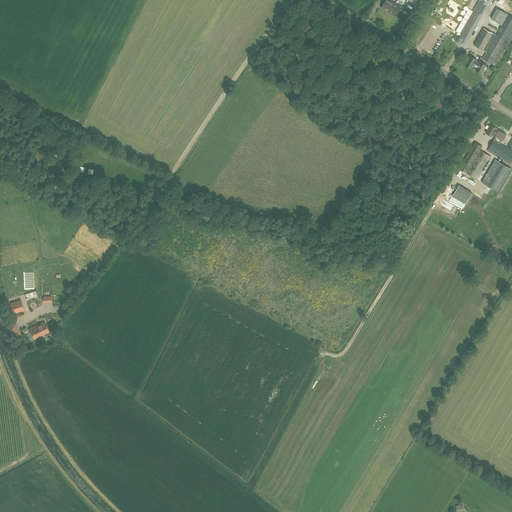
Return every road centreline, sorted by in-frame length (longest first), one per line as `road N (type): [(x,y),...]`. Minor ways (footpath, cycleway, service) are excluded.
road 1 (track): [(251,488),(322,355),(345,351),(494,104)]
road 2 (track): [(293,0),(126,237),(49,325)]
road 3 (tertiary): [(511,115),(324,0)]
